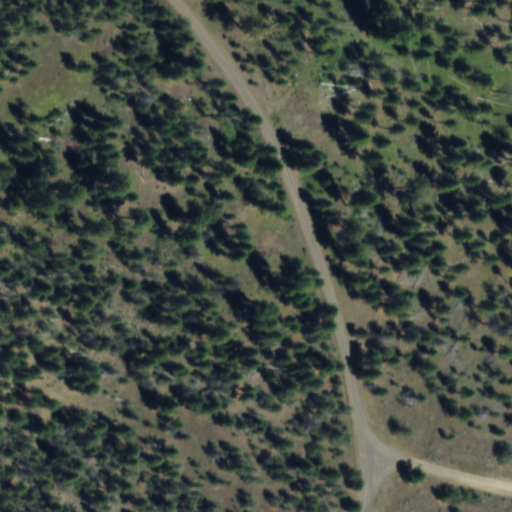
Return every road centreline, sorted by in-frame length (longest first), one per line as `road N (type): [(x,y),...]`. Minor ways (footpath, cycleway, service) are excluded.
road 1 (residential): [(355,511),(361,452),(310,246),(266,134),(179,0)]
road 2 (track): [(361,452),(511,490)]
